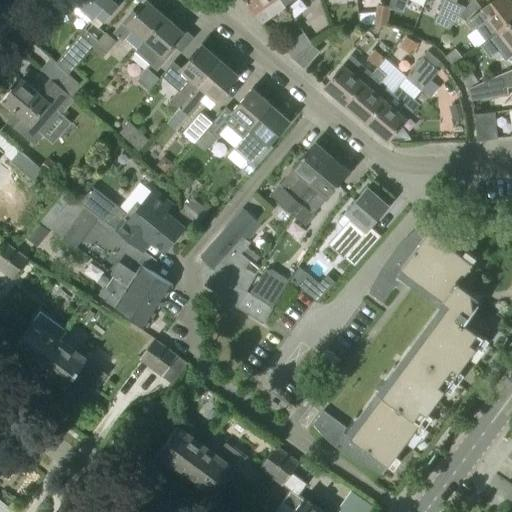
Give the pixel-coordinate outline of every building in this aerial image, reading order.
[(89,21),(98,29),(117,7),(109,0),(77,0),(75,2),(93,17),(89,21)] [(245,0),(262,24),(282,10),(286,8),(285,7),(286,6),(281,0),(245,0)] [(281,0),(286,6),(295,0),(299,0),(305,9),(317,0),(281,0)] [(457,0),(439,0),(443,1),(434,24),(449,31),(466,8),(456,4),(457,0)] [(481,46),(511,21),(511,3),(509,0),(493,0),(481,9),(481,10),(465,22),(472,31),(476,29),(486,41),(480,45),(481,46)] [(136,53),(166,18),(147,1),(136,14),(133,12),(114,34),(123,42),(132,32),(144,42),(136,53)] [(375,12),(359,14),(360,26),(374,24),(387,27),(390,8),(377,5),(375,12)] [(136,53),(156,71),(175,49),(173,47),(184,35),(166,18),(136,53)] [(511,21),(481,46),(490,59),(499,53),(506,62),(511,56),(511,21)] [(95,45),(99,40),(87,30),(55,65),(51,62),(43,71),(52,78),(60,85),(69,75),(95,45)] [(105,33),(99,40),(95,45),(106,54),(117,43),(105,33)] [(283,47),(291,59),(304,70),(320,52),(312,45),(304,33),(283,47)] [(399,48),(412,55),(418,44),(405,37),(399,48)] [(179,91),(171,100),(181,108),(208,76),(221,61),(202,45),(182,68),(174,61),(162,76),(179,91)] [(445,57),(453,67),(463,59),(455,49),(445,57)] [(377,68),(384,59),(375,50),(367,59),(377,68)] [(421,92),(443,65),(439,62),(440,62),(428,51),(405,78),(421,92)] [(351,56),(324,87),(345,105),(365,83),(370,77),(372,73),(351,56)] [(221,61),(208,76),(181,108),(180,109),(189,117),(201,103),(210,110),(239,77),(221,61)] [(345,105),(367,123),(393,92),(381,83),(387,76),(377,68),(372,73),(370,77),(365,83),(345,105)] [(159,80),(148,69),(137,81),(149,92),(159,80)] [(511,87),(511,70),(468,90),(471,101),(508,95),(507,88),(511,87)] [(82,86),(69,75),(60,85),(73,96),(82,86)] [(478,83),(473,75),(464,81),(469,89),(478,83)] [(16,114),(9,122),(36,145),(76,99),(73,96),(60,85),(52,78),(37,96),(21,82),(3,103),(16,114)] [(402,125),(420,105),(398,86),(393,93),(393,92),(367,123),(388,142),(391,138),(397,143),(412,140),(402,125)] [(234,150),(259,121),(272,106),(253,89),(232,112),(226,107),(212,123),(207,129),(216,138),(227,125),(243,139),(234,150)] [(450,106),(453,118),(464,115),(461,103),(450,106)] [(273,148),(270,145),(290,122),(272,106),(259,121),(234,150),(247,161),(240,169),(248,176),(273,148)] [(495,113),(474,115),(477,143),(497,140),(495,113)] [(194,144),(207,129),(212,123),(200,114),(183,134),(194,144)] [(212,136),(206,130),(197,141),(203,147),(212,136)] [(130,141),(140,150),(149,140),(139,131),(130,141)] [(281,204),(288,210),(332,159),(315,144),(271,196),(281,204)] [(21,151),(11,161),(34,180),(43,170),(40,167),(21,151)] [(165,156),(157,165),(165,173),(173,164),(165,156)] [(40,167),(43,170),(54,179),(62,168),(49,157),(40,167)] [(332,159),(288,210),(306,226),(315,215),(314,214),(326,200),(327,200),(350,174),(332,159)] [(91,186),(78,202),(85,207),(115,229),(114,230),(137,248),(142,251),(150,240),(164,252),(183,228),(166,214),(174,204),(154,188),(138,207),(134,204),(126,214),(91,186)] [(337,223),(342,228),(328,244),(354,266),(381,237),(371,228),(389,207),(367,188),(337,223)] [(63,239),(85,207),(78,202),(65,192),(39,222),(63,239)] [(209,212),(193,199),(181,214),(198,227),(209,212)] [(243,210),(200,259),(213,270),(203,286),(211,291),(236,307),(236,306),(218,295),(219,294),(238,305),(246,291),(247,291),(256,275),(245,268),(250,261),(240,254),(246,247),(249,243),(246,240),(260,225),(243,210)] [(15,250),(28,260),(50,231),(37,221),(15,250)] [(470,292),(471,288),(479,270),(480,271),(481,270),(421,225),(420,226),(421,227),(417,230),(409,236),(405,239),(401,243),(398,247),(395,250),(391,254),(388,258),(385,262),(382,266),(380,271),(377,275),(375,280),(372,284),(370,289),(368,293),(382,304),(406,273),(449,306),(354,435),(323,411),(313,425),(316,429),(319,433),(326,440),(334,447),(338,450),(342,453),(350,459),(354,462),(359,464),(368,469),(372,471),(377,473),(382,474),(382,475),(383,476),(490,330),(489,329),(488,330),(473,312),(475,310),(474,309),(472,294),(473,294),(470,292)] [(2,245),(0,247),(0,270),(1,271),(13,254),(2,245)] [(240,254),(250,261),(254,264),(259,258),(246,247),(240,254)] [(25,263),(13,254),(1,271),(13,279),(25,263)] [(142,295),(159,306),(172,285),(149,271),(142,265),(136,274),(118,262),(110,275),(113,277),(142,295)] [(307,293),(317,282),(300,267),(291,281),(307,293)] [(273,307),(287,282),(273,273),(266,285),(259,280),(250,293),(273,307)] [(146,327),(159,306),(142,295),(113,277),(105,290),(112,294),(107,302),(146,327)] [(263,325),(263,324),(274,308),(273,307),(250,293),(247,291),(246,291),(238,305),(219,294),(218,295),(236,306),(236,307),(263,325)] [(13,348),(40,368),(52,352),(62,339),(67,331),(41,311),(13,348)] [(62,339),(52,352),(40,368),(68,388),(74,380),(94,394),(108,375),(88,360),(89,359),(62,339)] [(166,348),(155,340),(141,358),(152,367),(166,348)] [(152,367),(163,376),(178,356),(166,348),(152,367)] [(184,475),(203,449),(190,439),(197,430),(182,419),(156,454),(184,475)] [(203,449),(184,475),(211,495),(229,471),(233,474),(246,458),(226,443),(214,457),(203,449)] [(285,455),(275,448),(260,469),(270,477),(285,455)] [(307,484),(293,473),(299,465),(285,455),(270,477),(282,486),(283,485),(290,491),(274,511),(320,511),(298,496),(307,484)] [(354,489),(339,511),(365,511),(372,501),(354,489)]
